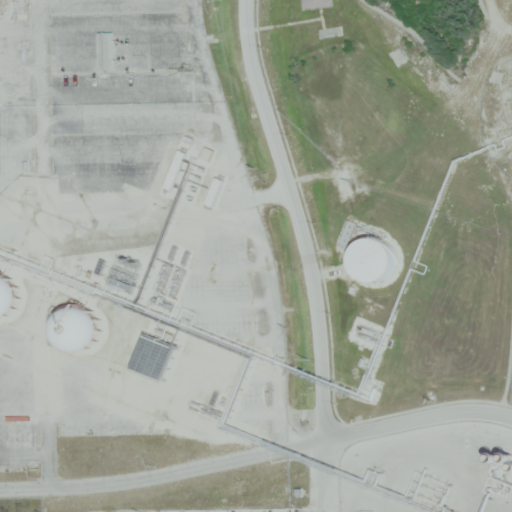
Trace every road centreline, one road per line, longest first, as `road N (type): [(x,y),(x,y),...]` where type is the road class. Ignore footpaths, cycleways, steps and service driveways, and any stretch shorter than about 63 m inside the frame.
road 1 (residential): [(245,0),(251,67),(315,297),(326,438)]
road 2 (residential): [(511,414),(426,415),(326,438)]
